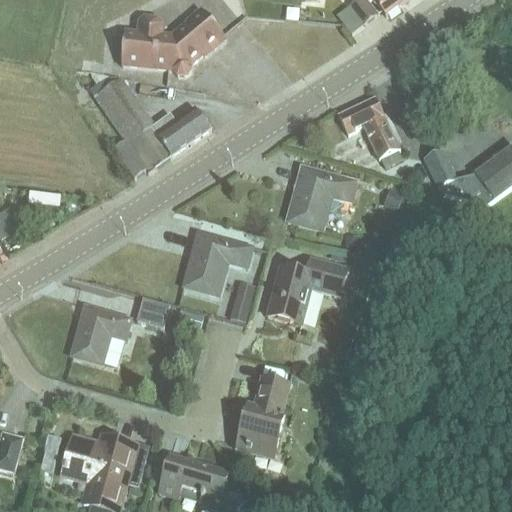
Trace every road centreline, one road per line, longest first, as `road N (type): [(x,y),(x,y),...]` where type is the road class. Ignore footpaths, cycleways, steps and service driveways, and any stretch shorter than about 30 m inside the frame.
road 1 (tertiary): [(0,294),(461,0)]
road 2 (residential): [(228,343),(206,419),(195,429),(45,388),(0,323)]
